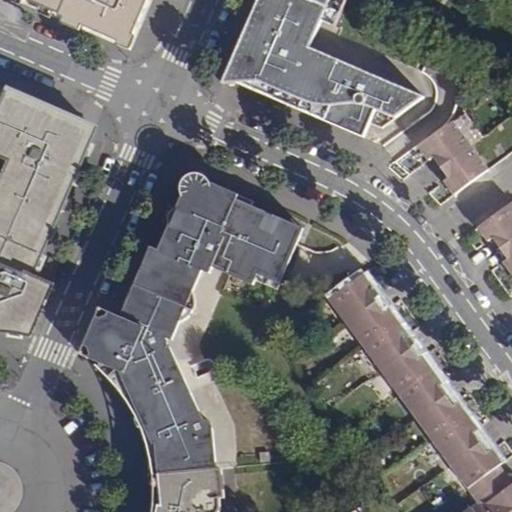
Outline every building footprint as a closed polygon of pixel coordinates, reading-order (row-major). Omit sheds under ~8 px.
[(20,0),(130,47),(150,0),(20,0)] [(260,0),(247,32),(224,85),(260,82),(279,90),(329,112),(325,122),(340,128),(342,121),(352,124),(366,139),(378,110),(398,119),(427,98),(365,71),(361,78),(348,73),(351,65),(313,49),(325,21),(333,0),(260,0)] [(350,0),(349,0),(333,0),(325,21),(339,27),(350,0)] [(365,71),(351,65),(348,73),(361,78),(365,71)] [(0,329),(6,330),(29,279),(94,130),(0,89),(0,154),(13,161),(5,177),(12,179),(9,187),(2,184),(0,188),(0,329)] [(329,112),(279,90),(274,100),(325,122),(329,112)] [(352,124),(342,121),(340,128),(366,139),(352,124)] [(471,147),(454,124),(441,133),(420,147),(430,161),(435,157),(449,177),(444,181),(455,194),(488,170),(471,147)] [(125,318),(118,315),(98,362),(115,388),(128,406),(138,426),(144,441),(148,457),(149,456),(152,455),(154,455),(156,456),(158,457),(159,458),(161,461),(161,463),(183,461),(189,460),(188,455),(211,432),(212,429),(212,423),(210,420),(207,418),(203,417),(167,343),(167,338),(167,337),(163,331),(164,324),(171,327),(196,267),(201,270),(207,272),(213,260),(223,265),(220,270),(230,274),(251,282),(253,278),(275,287),(283,269),(300,230),(290,222),(280,216),(268,211),(250,209),(250,206),(246,205),(243,203),(236,217),(251,223),(245,236),(238,232),(234,240),(220,234),(238,193),(204,179),(198,173),(188,172),(184,174),(178,181),(178,188),(181,195),(156,249),(149,246),(122,305),(130,308),(125,318)] [(12,179),(5,177),(2,184),(9,187),(12,179)] [(253,199),(238,193),(220,234),(234,240),(238,232),(245,236),(251,223),(236,217),(243,203),(246,205),(250,206),(253,199)] [(511,203),(478,227),(488,241),(493,237),(508,258),(503,262),(511,273),(511,203)] [(201,270),(196,267),(171,327),(168,333),(167,337),(167,338),(170,339),(201,270)] [(511,511),(511,483),(510,485),(505,489),(491,472),(497,467),(501,464),(491,450),(486,453),(470,432),(474,429),(456,403),(452,406),(436,385),(440,381),(421,355),(417,358),(402,338),(407,335),(386,307),(381,310),(366,291),(371,288),(362,274),(326,300),(344,323),(361,347),(379,371),(396,394),(414,419),(430,442),(447,465),(466,490),(477,505),(467,511),(511,511)] [(34,281),(29,279),(6,330),(14,331),(34,281)] [(42,285),(34,281),(14,331),(21,333),(23,334),(30,337),(49,287),(42,285)] [(98,362),(118,315),(109,311),(98,306),(77,353),(88,358),(98,362)] [(186,471),(215,468),(211,435),(211,432),(188,455),(189,460),(183,461),(161,463),(161,461),(159,458),(158,457),(156,456),(154,455),(152,455),(149,456),(148,457),(150,474),(170,472),(186,471)] [(510,485),(497,467),(491,472),(505,489),(510,485)] [(218,501),(215,468),(186,471),(170,472),(150,474),(150,480),(151,487),(157,489),(161,486),(163,482),(205,477),(208,496),(214,497),(218,501)] [(215,511),(218,501),(214,497),(208,496),(205,477),(163,482),(161,486),(157,489),(151,487),(150,510),(149,511),(215,511)]
